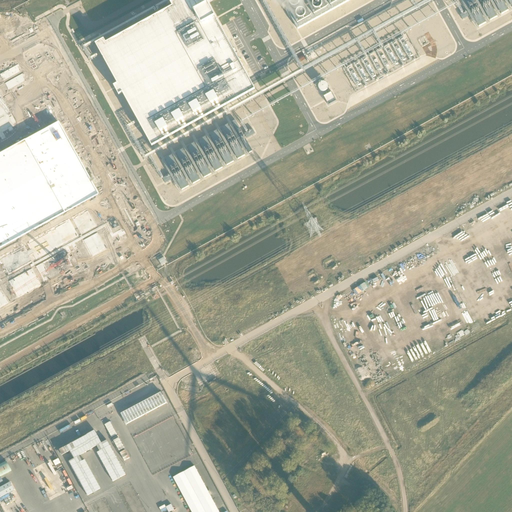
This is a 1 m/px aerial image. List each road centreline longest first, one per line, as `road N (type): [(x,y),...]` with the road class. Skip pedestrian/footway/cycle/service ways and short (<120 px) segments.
road 1 (unclassified): [(234,511),(165,381),(511,191)]
road 2 (track): [(232,345),(338,444),(341,464),(318,511)]
road 3 (unknown): [(140,466),(150,485),(198,461),(221,502)]
